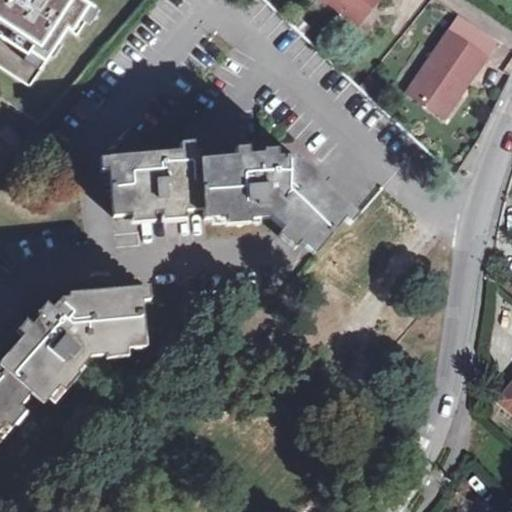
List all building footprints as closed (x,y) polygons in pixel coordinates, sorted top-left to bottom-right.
[(0,0),(0,31),(51,65),(73,31),(78,35),(97,6),(87,0),(0,0)] [(326,0),(355,22),(372,0),(326,0)] [(406,91),(441,116),(495,40),(458,15),(406,91)] [(383,92),(365,77),(357,86),(374,102),(383,92)] [(9,125),(1,134),(17,148),(25,139),(9,125)] [(250,220),(271,219),(313,255),(352,208),(324,183),(326,180),(301,159),(299,161),(292,156),(264,158),(263,154),(199,159),(198,150),(109,157),(113,215),(203,209),(204,218),(249,216),(250,220)] [(78,371),(91,356),(106,355),(106,350),(146,346),(142,287),(70,292),(70,297),(61,298),(52,307),(49,305),(0,363),(0,429),(32,393),(44,403),(74,369),(78,371)] [(511,391),(503,402),(511,409),(511,391)]
